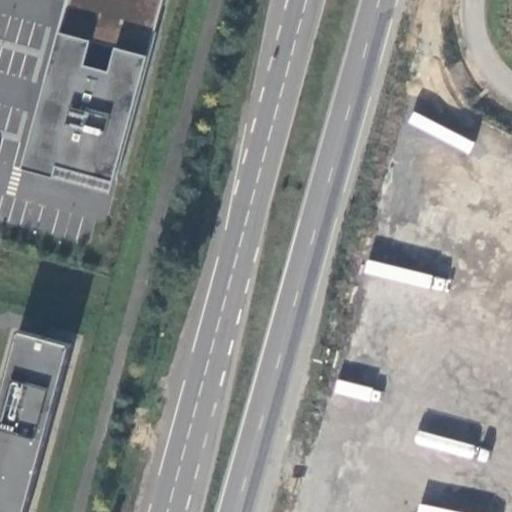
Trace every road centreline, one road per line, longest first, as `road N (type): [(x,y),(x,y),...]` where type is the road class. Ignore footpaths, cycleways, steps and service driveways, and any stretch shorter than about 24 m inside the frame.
road 1 (primary): [(238,511),(379,0)]
road 2 (primary): [(245,227),(170,511)]
road 3 (unclassified): [(245,227),(224,383),(194,511)]
road 4 (primary): [(305,0),(245,227)]
